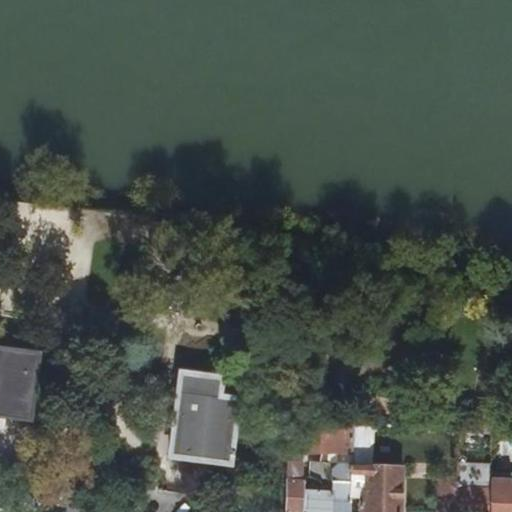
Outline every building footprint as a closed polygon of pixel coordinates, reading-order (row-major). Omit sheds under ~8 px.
[(39,356),(0,350),(0,418),(30,422),(39,356)] [(221,380),(184,375),(174,448),(173,455),(230,463),(231,457),(235,457),(236,453),(231,452),(238,401),(219,399),(221,380)] [(354,454),(354,455),(354,465),(352,511),(401,511),(402,471),(366,470),(367,439),(395,440),(395,427),(353,428),(354,454)] [(354,455),(354,454),(353,428),(289,429),(288,455),(354,455)] [(490,511),(491,490),(493,460),(484,459),(484,472),(474,471),(473,490),(467,490),(468,474),(459,473),(459,479),(457,511),(490,511)] [(352,511),(354,465),(340,465),(334,468),(334,464),(312,463),(310,494),(305,494),(305,482),(302,481),(302,463),(288,463),(286,511),(352,511)] [(457,511),(459,479),(441,479),(439,511),(457,511)] [(490,511),(511,511),(511,490),(491,490),(490,511)]
